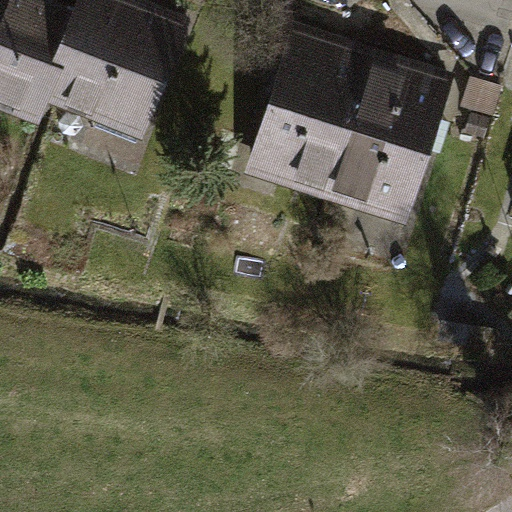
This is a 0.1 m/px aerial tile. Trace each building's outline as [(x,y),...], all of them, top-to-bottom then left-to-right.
[(85,11),(56,0),(0,0),(0,124),(34,139),(44,115),(85,11)] [(44,115),(149,157),(200,31),(122,0),(89,0),(85,11),(44,115)] [(379,59),(297,32),(245,185),(327,212),(379,59)] [(379,59),(327,212),(407,239),(458,86),(379,59)] [(473,88),(466,110),(499,120),(506,98),(473,88)]
